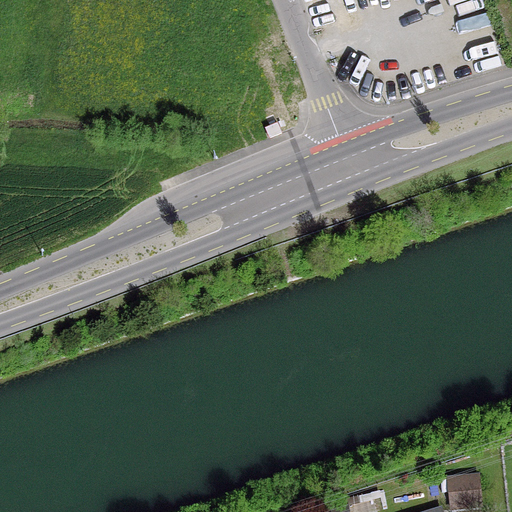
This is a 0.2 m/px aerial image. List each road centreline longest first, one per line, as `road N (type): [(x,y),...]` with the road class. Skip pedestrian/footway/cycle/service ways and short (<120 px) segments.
road 1 (secondary): [(0,304),(362,168)]
road 2 (residential): [(284,0),(362,168)]
road 3 (secondary): [(362,168),(511,110)]
